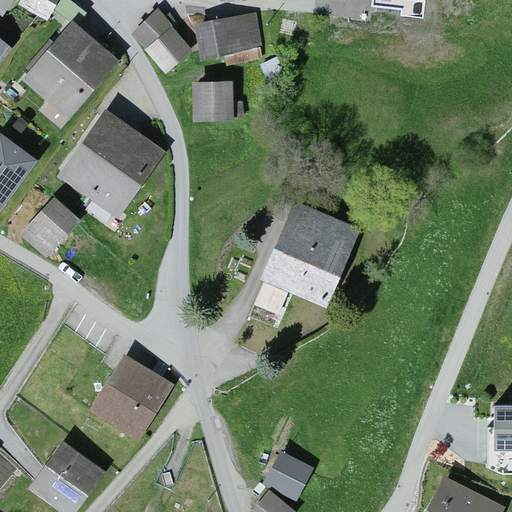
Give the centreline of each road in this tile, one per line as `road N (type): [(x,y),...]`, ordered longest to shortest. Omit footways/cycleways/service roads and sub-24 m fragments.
road 1 (residential): [(177,339),(176,143),(146,71),(104,2)]
road 2 (residential): [(393,511),(511,218)]
road 3 (residential): [(177,339),(121,325),(0,242)]
road 4 (residential): [(235,511),(177,339)]
road 5 (residential): [(320,0),(177,0)]
